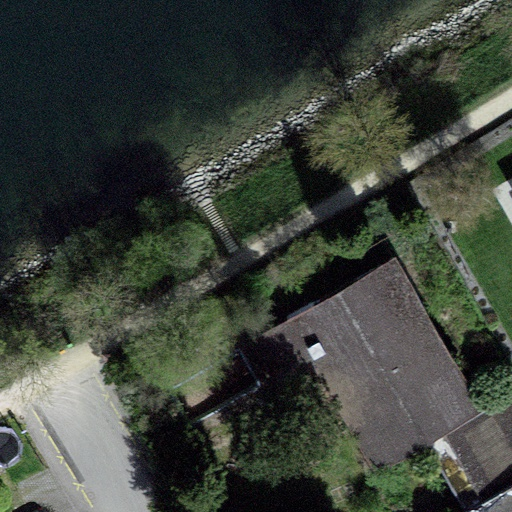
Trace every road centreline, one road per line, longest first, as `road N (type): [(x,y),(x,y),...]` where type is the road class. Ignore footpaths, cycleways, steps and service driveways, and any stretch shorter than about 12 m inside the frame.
road 1 (track): [(0,407),(511,99)]
road 2 (residential): [(69,370),(150,511)]
